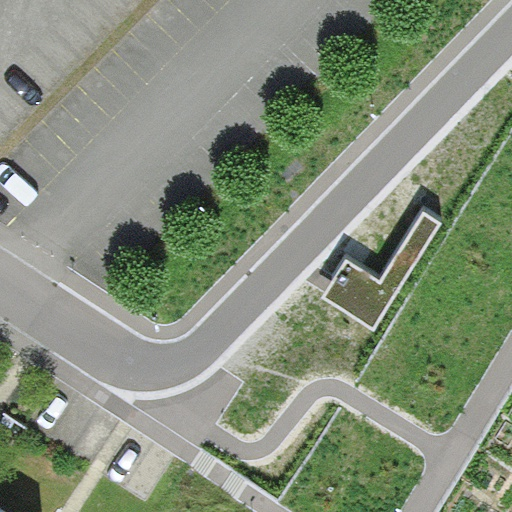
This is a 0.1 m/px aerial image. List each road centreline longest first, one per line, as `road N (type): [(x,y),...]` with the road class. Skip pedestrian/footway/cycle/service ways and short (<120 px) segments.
road 1 (residential): [(511,33),(197,356)]
road 2 (trunk): [(351,511),(511,268)]
road 3 (residential): [(0,281),(115,362),(155,370),(197,356)]
